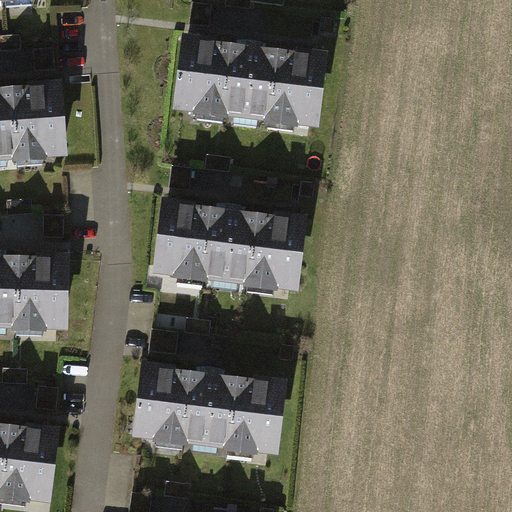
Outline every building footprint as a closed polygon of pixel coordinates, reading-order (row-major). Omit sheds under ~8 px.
[(58,0),(0,0),(0,10),(59,6),(58,0)] [(334,65),(188,41),(175,120),(321,144),(334,65)] [(37,68),(59,67),(58,47),(37,48),(37,68)] [(66,86),(0,91),(0,175),(72,170),(66,86)] [(311,223),(164,205),(154,280),(301,299),(311,223)] [(68,255),(0,251),(0,332),(64,335),(68,255)] [(153,347),(179,352),(183,331),(157,326),(153,347)] [(285,377),(142,359),(133,432),(276,450),(285,377)] [(41,384),(40,405),(60,406),(61,386),(41,384)] [(60,433),(0,426),(0,491),(53,497),(60,433)]
